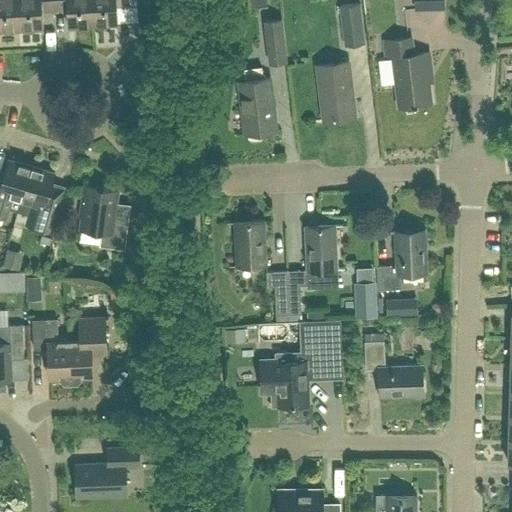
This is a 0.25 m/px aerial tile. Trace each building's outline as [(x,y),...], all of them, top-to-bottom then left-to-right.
[(0,0),(0,29),(19,28),(17,0),(0,0)] [(17,0),(19,28),(43,27),(42,10),(55,9),(54,0),(17,0)] [(54,0),(55,9),(67,8),(68,25),(93,24),(91,0),(54,0)] [(91,0),(93,24),(117,23),(116,5),(129,5),(129,0),(91,0)] [(441,0),(413,0),(414,8),(442,7),(441,0)] [(364,42),(359,2),(338,5),(343,45),(364,42)] [(285,60),(280,18),(262,20),(267,63),(285,60)] [(414,53),(412,36),(385,39),(388,58),(393,57),(400,106),(432,102),(428,72),(432,71),(429,51),(414,53)] [(356,115),(350,62),(319,66),(325,119),(356,115)] [(263,77),(262,65),(245,67),(246,79),(240,80),(247,133),(277,129),(270,76),(263,77)] [(6,205),(19,209),(31,165),(8,159),(1,185),(0,184),(0,215),(2,216),(6,205)] [(55,172),(31,165),(19,209),(32,213),(29,224),(51,230),(64,185),(52,182),(55,172)] [(117,189),(83,185),(79,216),(82,216),(80,228),(101,231),(99,245),(124,248),(127,221),(113,219),(117,189)] [(277,314),(290,313),(288,269),(275,270),(275,271),(268,271),(268,264),(267,264),(266,219),(229,220),(229,222),(235,222),(237,264),(229,264),(229,265),(267,264),(268,286),(276,285),(277,314)] [(300,269),(288,269),(290,313),(302,313),(301,284),(309,284),(308,274),(310,274),(309,270),(345,268),(345,267),(338,267),(336,225),(343,224),(343,223),(307,225),(309,269),(300,270),(300,269)] [(427,272),(425,228),(386,230),(386,232),(395,231),(397,265),(379,266),(380,289),(402,288),(401,273),(427,272)] [(375,280),(353,281),(354,314),(376,314),(375,280)] [(391,321),(422,319),(420,296),(390,298),(391,321)] [(80,339),(69,339),(71,381),(77,380),(82,376),(93,375),(91,345),(105,344),(104,316),(79,317),(80,339)] [(65,381),(71,381),(69,339),(58,340),(57,318),(32,319),(33,347),(47,347),(49,377),(60,377),(65,381)] [(339,346),(338,319),(299,319),(300,352),(318,352),(318,347),(339,346)] [(0,379),(12,379),(11,352),(23,351),(23,324),(0,324),(0,379)] [(245,326),(225,327),(225,341),(245,340),(245,326)] [(386,365),(385,333),(366,334),(367,368),(380,367),(381,395),(425,394),(423,355),(422,355),(422,363),(386,365)] [(292,359),(292,351),(278,351),(278,359),(262,360),(262,357),(261,357),(261,390),(263,390),(263,387),(277,387),(278,403),(271,403),(271,405),(309,404),(308,359),(292,359)] [(489,388),(507,388),(506,372),(489,373),(489,388)] [(139,466),(138,445),(107,447),(108,462),(76,463),(77,481),(80,481),(80,495),(126,493),(125,466),(139,466)] [(366,481),(364,455),(347,456),(349,482),(366,481)] [(322,511),(323,488),(279,488),(278,511),(322,511)] [(339,508),(341,490),(328,489),(327,507),(339,508)] [(417,511),(417,493),(377,494),(377,511),(417,511)]
